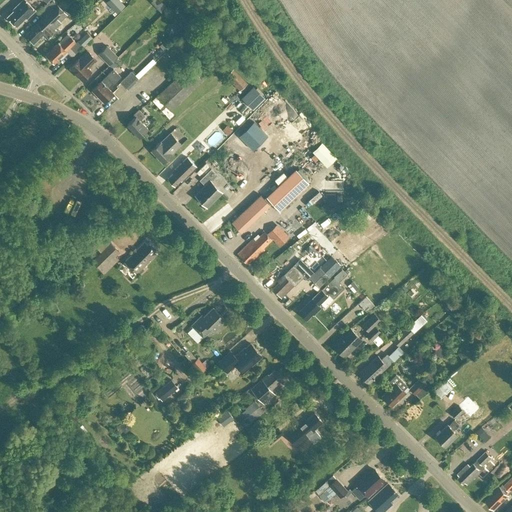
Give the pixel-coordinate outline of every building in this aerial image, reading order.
[(34,9),(25,0),(21,0),(13,9),(13,10),(7,16),(16,25),(25,16),(26,17),(34,9)] [(42,24),(28,37),(34,43),(43,34),(46,38),(52,32),(51,31),(60,23),(60,22),(67,15),(52,0),(50,2),(49,2),(37,13),(42,18),(39,21),(42,24)] [(128,0),(107,0),(106,1),(117,13),(130,1),(128,0)] [(171,27),(169,32),(179,36),(181,30),(171,27)] [(82,46),(92,37),(86,32),(77,41),(82,46)] [(45,54),(53,63),(59,57),(60,58),(67,52),(66,50),(75,41),(68,34),(59,43),(58,42),(45,54)] [(160,44),(122,82),(129,89),(172,46),(166,40),(161,45),(160,44)] [(106,46),(98,55),(109,65),(117,57),(106,46)] [(96,60),(87,51),(79,59),(78,59),(69,68),(82,80),(91,71),(88,68),(96,60)] [(171,111),(206,77),(192,62),(157,96),(171,111)] [(239,90),(247,83),(233,68),(225,76),(239,90)] [(101,81),(92,90),(103,102),(113,93),(112,93),(108,88),(117,80),(120,77),(113,69),(101,81)] [(253,86),(241,98),(253,110),(265,98),(253,86)] [(144,115),(138,109),(133,114),(135,116),(126,124),(138,137),(147,128),(139,120),(144,115)] [(268,136),(254,122),(239,136),(253,151),(268,136)] [(226,126),(222,130),(228,135),(232,130),(226,126)] [(171,133),(165,138),(161,142),(160,142),(151,151),(162,163),(182,144),(171,133)] [(311,151),(326,166),(335,157),(320,142),(311,151)] [(168,179),(174,185),(180,180),(181,181),(189,173),(196,167),(189,160),(182,166),(181,165),(175,170),(176,171),(168,179)] [(268,176),(266,174),(255,183),(261,190),(282,172),(278,168),(268,176)] [(216,174),(210,169),(199,180),(204,186),(195,196),(206,207),(203,209),(204,210),(206,207),(221,192),(210,181),(216,174)] [(295,169),(266,196),(279,210),(279,211),(307,184),(309,183),(295,169)] [(260,194),(230,221),(241,233),(270,204),(260,194)] [(326,194),(326,205),(335,204),(335,194),(326,194)] [(271,238),(279,246),(289,236),(277,224),(267,234),(271,238)] [(262,248),(267,243),(271,238),(267,234),(264,231),(255,240),(253,238),(239,252),(242,254),(239,256),(246,263),(248,262),(249,263),(263,249),(262,248)] [(147,244),(144,242),(124,262),(136,273),(156,253),(153,251),(156,248),(150,242),(147,244)] [(114,255),(118,251),(110,243),(92,260),(104,273),(118,259),(114,255)] [(304,277),(302,275),(308,270),(299,261),(294,267),(293,266),(284,275),(277,281),(279,283),(272,289),(278,296),(279,295),(282,297),(293,286),(294,286),(304,277)] [(309,277),(319,287),(334,272),(325,262),(309,277)] [(334,277),(321,289),(312,299),(312,298),(298,312),(306,320),(312,314),(313,315),(320,307),(318,305),(328,296),(327,295),(328,294),(333,299),(344,287),(339,281),(346,274),(342,269),(333,277),(334,277)] [(344,312),(350,307),(342,298),(336,303),(344,312)] [(224,321),(213,309),(203,318),(202,316),(192,326),(202,336),(210,329),(212,332),(224,321)] [(374,313),(361,325),(367,331),(380,320),(374,313)] [(420,314),(415,319),(421,325),(426,320),(420,314)] [(372,340),(379,334),(380,332),(374,326),(365,334),(371,341),(372,340)] [(407,327),(393,340),(398,347),(413,333),(407,327)] [(361,340),(350,328),(333,345),(344,356),(361,340)] [(261,357),(250,344),(245,348),(244,348),(234,356),(230,351),(218,362),(227,372),(235,365),(243,373),(261,357)] [(444,351),(435,348),(432,355),(441,358),(444,351)] [(464,349),(457,353),(462,361),(469,357),(464,349)] [(183,354),(191,361),(195,356),(188,350),(183,354)] [(408,356),(413,371),(429,365),(424,351),(408,356)] [(393,361),(387,354),(381,359),(378,356),(359,373),(368,383),(387,366),(393,361)] [(197,358),(191,364),(199,374),(201,372),(206,368),(208,366),(207,365),(209,364),(205,360),(202,363),(197,358)] [(272,395),(268,391),(282,379),(274,371),(266,378),(265,377),(251,389),(257,396),(263,403),(272,395)] [(433,371),(425,373),(427,380),(435,378),(433,371)] [(408,386),(397,375),(389,382),(393,386),(382,396),(392,406),(406,393),(403,391),(408,386)] [(409,388),(416,394),(420,398),(430,387),(426,383),(420,377),(409,388)] [(434,390),(441,398),(454,385),(447,378),(434,390)] [(155,392),(162,400),(178,388),(171,380),(155,392)] [(254,401),(243,411),(239,415),(244,420),(259,406),(254,401)] [(456,418),(460,414),(464,411),(459,406),(451,413),(456,418)] [(226,408),(216,417),(223,425),(233,417),(226,408)] [(299,446),(309,437),(314,443),(320,437),(314,430),(313,429),(321,422),(314,413),(305,421),(303,418),(292,429),(286,433),(289,436),(289,437),(295,443),(299,446)] [(459,425),(454,420),(448,425),(435,437),(444,446),(456,434),(453,430),(459,425)] [(84,434),(87,431),(82,424),(78,428),(84,434)] [(270,444),(283,433),(278,427),(265,438),(270,444)] [(481,428),(476,432),(481,437),(486,432),(481,428)] [(491,457),(485,451),(470,465),(469,464),(458,474),(460,476),(458,478),(463,482),(464,481),(467,483),(480,470),(483,466),(482,465),(491,457)] [(382,478),(375,471),(372,473),(370,471),(356,484),(367,496),(381,483),(379,481),(382,478)] [(333,475),(319,488),(329,499),(335,493),(340,498),(348,491),(333,475)] [(511,488),(511,476),(501,487),(500,486),(486,500),(494,508),(508,494),(507,493),(511,488)] [(397,494),(388,484),(369,501),(378,511),(382,511),(391,504),(389,501),(397,494)] [(314,495),(303,505),(307,510),(318,501),(314,495)]
